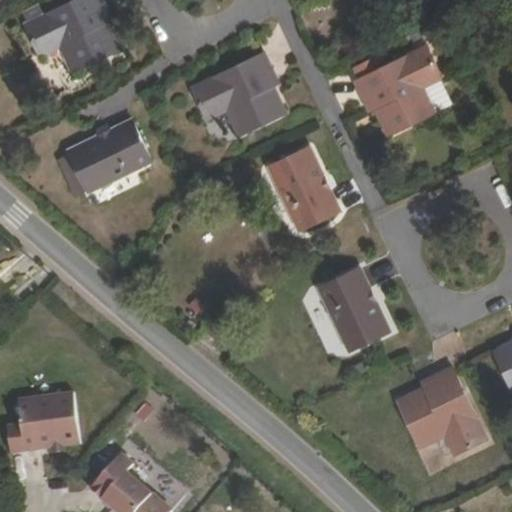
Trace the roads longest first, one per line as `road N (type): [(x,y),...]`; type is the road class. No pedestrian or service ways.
road 1 (residential): [(0,201),(359,511)]
road 2 (residential): [(387,231),(273,2)]
road 3 (residential): [(387,231),(422,288),(444,306),(479,307),(511,291)]
road 4 (residential): [(511,230),(494,200),(468,196),(387,231)]
road 5 (residential): [(154,0),(169,25),(195,35),(273,2)]
